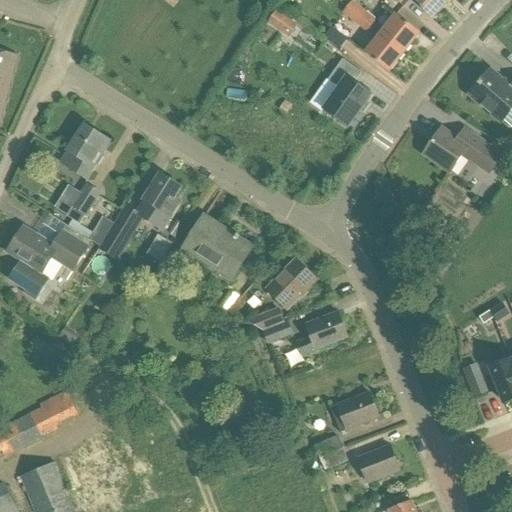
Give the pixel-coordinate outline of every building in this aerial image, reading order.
[(162,0),(173,8),(179,0),(162,0)] [(412,0),(433,19),(450,1),(449,0),(412,0)] [(355,21),(364,11),(352,1),(347,7),(343,12),(355,21)] [(278,10),(270,22),(280,29),(288,17),(278,10)] [(367,31),(371,26),(376,20),(364,11),(355,21),(367,31)] [(380,34),(405,53),(420,33),(396,14),(380,34)] [(324,38),(339,50),(348,38),(332,27),(324,38)] [(405,53),(380,34),(366,52),(390,71),(405,53)] [(428,40),(422,48),(437,59),(443,51),(428,40)] [(0,83),(11,86),(19,57),(0,51),(0,83)] [(322,110),(348,128),(372,93),(355,81),(362,72),(342,58),(328,80),(338,87),(322,110)] [(468,92),(498,119),(511,103),(511,82),(509,86),(490,69),(468,92)] [(0,125),(11,86),(0,83),(0,125)] [(62,165),(87,181),(111,143),(84,126),(68,152),(69,153),(62,165)] [(503,155),(466,129),(458,140),(443,129),(425,155),(451,173),(464,155),(490,173),(503,155)] [(161,175),(146,199),(147,200),(139,213),(165,229),(172,218),(173,219),(181,206),(174,202),(182,189),(161,175)] [(73,208),(86,216),(100,195),(87,186),(73,208)] [(86,216),(73,208),(67,217),(81,225),(86,216)] [(183,251),(185,252),(186,250),(216,269),(215,271),(231,282),(253,247),(239,238),(240,236),(237,234),(236,237),(206,218),(207,216),(205,215),(183,251)] [(109,216),(95,222),(100,233),(114,227),(109,216)] [(74,240),(65,234),(63,233),(54,247),(25,228),(8,254),(22,262),(11,280),(28,291),(26,294),(36,301),(49,281),(42,276),(53,259),(74,272),(89,249),(74,240)] [(109,234),(101,248),(98,252),(116,263),(128,242),(111,232),(109,234)] [(269,290),(287,307),(295,298),(298,301),(318,279),(298,259),(269,290)] [(219,305),(229,311),(239,296),(229,290),(219,305)] [(502,304),(490,312),(489,312),(490,313),(496,322),(496,323),(509,315),(502,304)] [(249,321),(263,329),(283,320),(278,309),(249,321)] [(297,344),(302,357),(317,351),(317,350),(348,338),(339,313),(307,326),(312,338),(297,344)] [(490,313),(480,320),(486,328),(496,322),(490,313)] [(220,327),(244,341),(248,333),(224,319),(220,327)] [(265,333),(270,344),(294,334),(289,323),(265,333)] [(503,403),(511,399),(511,364),(511,361),(490,370),(503,403)] [(474,401),(486,396),(480,381),(468,385),(474,401)] [(77,415),(67,395),(66,392),(40,405),(42,407),(0,428),(0,453),(3,452),(5,456),(57,429),(55,426),(77,415)] [(380,419),(370,393),(332,408),(343,434),(380,419)] [(123,431),(84,445),(107,505),(145,491),(123,431)] [(316,447),(320,458),(345,448),(340,437),(316,447)] [(359,459),(369,484),(401,472),(391,446),(359,459)] [(345,448),(320,458),(325,470),(350,460),(345,448)] [(161,460),(164,471),(186,464),(182,453),(161,460)] [(23,477),(37,511),(74,511),(66,493),(67,493),(55,463),(23,477)] [(0,511),(18,511),(7,485),(0,487),(0,511)] [(417,511),(414,502),(391,510),(391,511),(417,511)]
